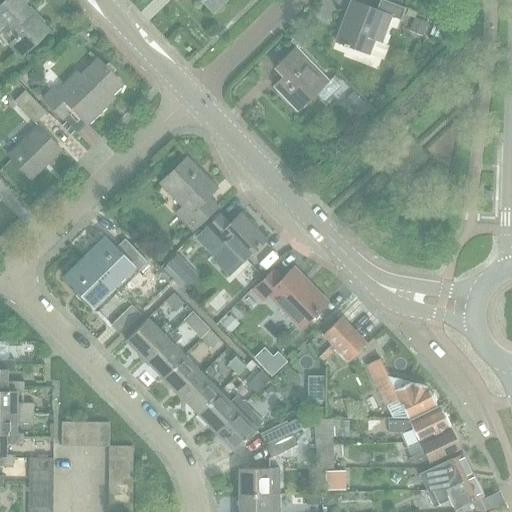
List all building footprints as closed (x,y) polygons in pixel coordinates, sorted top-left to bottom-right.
[(21,56),(49,29),(25,3),(28,0),(4,0),(0,4),(0,8),(1,10),(0,10),(0,29),(12,41),(9,44),(21,56)] [(202,0),(213,11),(224,0),(202,0)] [(401,19),(405,7),(385,0),(380,0),(377,9),(352,0),(337,41),(370,53),(375,39),(381,41),(391,16),(401,19)] [(426,23),(415,19),(411,30),(422,34),(426,23)] [(300,111),(330,81),(295,47),(275,66),(284,75),(274,85),(300,111)] [(104,101),(121,84),(97,59),(81,74),(77,70),(57,90),(54,87),(43,97),(62,117),(72,108),(87,124),(107,104),(104,101)] [(42,72),(30,74),(32,86),(43,85),(42,72)] [(35,122),(46,111),(24,90),(13,101),(35,122)] [(29,178),(60,148),(38,126),(8,156),(11,159),(29,178)] [(192,229),(217,204),(207,195),(216,186),(186,156),(160,182),(183,205),(176,213),(192,229)] [(200,233),(210,243),(219,253),(227,244),(243,260),(266,237),(240,211),(229,222),(220,213),(200,233)] [(83,256),(113,286),(118,291),(148,261),(131,244),(121,253),(104,236),(83,256)] [(176,255),(167,264),(187,284),(196,275),(176,255)] [(113,286),(83,256),(63,276),(92,306),(113,286)] [(300,325),(324,302),(300,278),(303,275),(294,266),(282,278),(273,269),(253,289),(263,299),(269,293),(300,325)] [(175,310),(183,302),(173,292),(165,300),(175,310)] [(119,333),(139,313),(130,304),(110,324),(119,333)] [(159,341),(172,328),(164,321),(157,328),(146,317),(124,339),(142,357),(159,341)] [(348,361),(366,343),(340,317),(322,334),(348,361)] [(191,326),(201,336),(209,328),(200,318),(191,326)] [(183,354),(173,344),(180,337),(172,328),(159,341),(142,357),(160,376),(183,354)] [(211,347),(219,339),(209,328),(201,336),(211,347)] [(160,376),(178,395),(201,372),(183,354),(160,376)] [(238,373),(246,365),(236,355),(228,363),(238,373)] [(0,369),(13,370),(14,360),(0,359),(0,369)] [(178,395),(196,412),(219,390),(208,379),(216,371),(209,364),(201,372),(178,395)] [(0,391),(23,392),(23,381),(5,381),(5,370),(13,371),(13,370),(0,369),(0,391)] [(256,392),(271,377),(262,369),(248,383),(256,392)] [(388,377),(376,383),(383,399),(384,399),(387,406),(393,417),(393,418),(408,417),(436,404),(427,387),(388,377)] [(196,412),(215,432),(246,402),(238,394),(230,401),(219,390),(196,412)] [(0,412),(33,413),(33,402),(15,402),(16,392),(23,392),(0,391),(0,412)] [(246,402),(215,432),(233,450),(257,428),(256,427),(263,420),(246,402)] [(414,431),(419,441),(450,426),(439,405),(410,421),(389,421),(389,431),(414,431)] [(0,434),(23,434),(23,432),(15,432),(15,423),(33,423),(33,413),(0,412),(0,434)] [(261,432),(267,445),(292,432),(292,431),(301,427),(297,417),(287,422),(286,420),(261,432)] [(313,417),(315,443),(332,443),(331,417),(313,417)] [(72,445),(73,421),(61,421),(61,445),(72,445)] [(85,445),(85,421),(73,421),(72,445),(85,445)] [(97,445),(97,421),(85,421),(85,445),(97,445)] [(97,445),(109,445),(109,421),(97,421),(97,445)] [(450,426),(419,441),(423,451),(409,458),(411,463),(430,462),(460,447),(450,426)] [(272,456),(297,444),(292,432),(267,445),(272,456)] [(0,455),(13,455),(13,454),(6,454),(6,444),(23,444),(23,434),(0,434),(0,455)] [(332,443),(315,443),(317,467),(332,467),(332,443)] [(132,458),(132,445),(109,445),(109,458),(132,458)] [(444,487),(472,473),(463,453),(434,467),(442,483),(444,487)] [(0,476),(3,476),(0,475),(0,465),(13,465),(13,455),(0,455),(0,476)] [(29,458),(29,470),(53,471),(53,458),(29,458)] [(132,458),(109,458),(109,471),(132,471),(132,458)] [(415,482),(415,465),(391,466),(391,483),(415,482)] [(281,468),(271,468),(239,468),(239,494),(281,493),(281,468)] [(345,469),(325,470),(325,489),(345,489),(345,469)] [(29,482),(53,482),(53,471),(29,470),(29,482)] [(132,471),(109,471),(109,482),(132,482),(132,471)] [(433,506),(450,498),(454,508),(456,511),(463,511),(463,509),(485,508),(479,496),(483,494),(472,473),(444,487),(440,488),(425,489),(433,506)] [(53,495),(53,482),(29,482),(29,495),(53,495)] [(132,482),(109,482),(109,495),(132,495),(132,482)] [(281,493),(239,494),(238,511),(280,511),(281,494),(281,493)] [(29,507),(53,507),(53,495),(29,495),(29,507)] [(132,495),(109,495),(109,506),(132,506),(132,495)]
